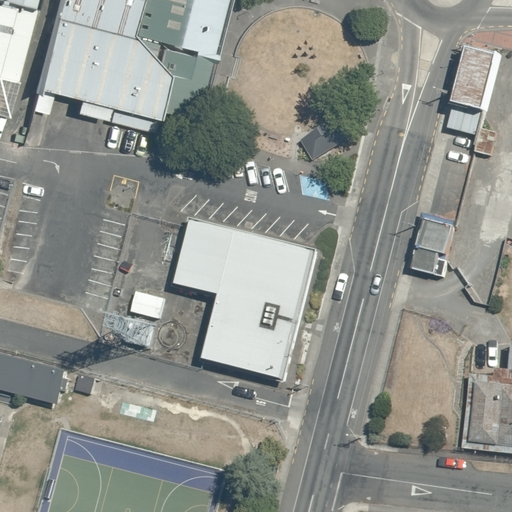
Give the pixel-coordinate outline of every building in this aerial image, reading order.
[(0,0),(0,60),(4,61),(19,0),(0,0)] [(112,0),(33,0),(13,79),(133,110),(151,54),(110,12),(112,0)] [(509,52),(477,45),(456,131),(488,139),(509,52)] [(362,133),(348,111),(303,140),(317,162),(362,133)] [(447,276),(445,275),(458,223),(426,216),(415,269),(447,276)] [(314,249),(189,220),(174,287),(219,297),(204,366),(283,384),(314,249)] [(168,298),(137,290),(131,312),(162,319),(168,298)] [(0,358),(0,390),(60,405),(67,374),(0,358)] [(511,452),(511,383),(477,381),(470,449),(511,452)]
